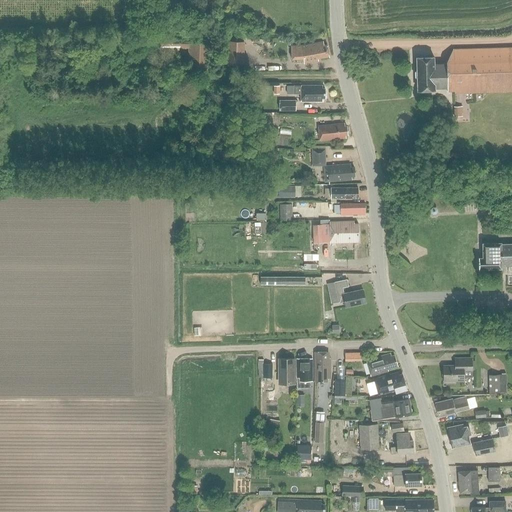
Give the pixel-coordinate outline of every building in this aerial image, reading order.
[(160,37),(149,37),(149,44),(160,44),(160,50),(179,50),(179,48),(186,49),(186,48),(189,48),(189,70),(195,71),(195,74),(204,74),(204,71),(208,71),(208,63),(210,63),(210,48),(211,40),(189,40),(189,38),(171,38),(160,38),(160,37)] [(245,64),(246,39),(230,39),(229,64),(245,64)] [(271,53),(272,40),(257,40),(257,48),(264,48),(264,53),(271,53)] [(323,42),(301,46),(292,46),(292,59),(303,58),(304,64),(318,61),(318,59),(330,57),(327,45),(324,45),(323,42)] [(434,57),(417,58),(417,69),(417,80),(418,91),(431,90),(435,90),(435,89),(447,88),(447,92),(455,91),(455,93),(511,91),(511,47),(453,50),(446,62),(447,64),(434,64),(434,57)] [(151,77),(151,68),(133,67),(133,76),(151,77)] [(322,102),(322,99),(325,99),(325,89),(322,89),(322,86),(295,86),(295,94),(301,94),(301,102),(322,102)] [(296,111),(296,101),(280,101),(280,111),(296,111)] [(257,124),(280,125),(280,114),(258,114),(257,124)] [(346,136),(348,135),(347,126),(345,126),(344,123),(318,126),(320,141),(346,138),(346,136)] [(313,167),(323,167),(326,166),(324,150),(312,151),(313,167)] [(326,166),(323,167),(325,182),(352,180),(352,177),(355,176),(354,167),(351,167),(351,164),(326,166)] [(295,198),(295,196),(295,186),(279,186),(279,198),(295,198)] [(343,198),(358,198),(358,188),(343,188),(343,189),(331,189),(331,198),(343,198)] [(281,216),(292,216),(293,203),(282,203),(281,216)] [(341,217),(365,216),(365,204),(340,204),(341,217)] [(314,244),(330,243),(359,242),(359,224),(354,224),(354,221),(330,222),(330,221),(321,221),(321,226),(313,226),(314,244)] [(266,223),(255,223),(255,233),(266,233),(266,223)] [(483,258),(478,258),(479,269),(502,269),(502,266),(511,265),(511,244),(501,245),(501,243),(483,244),(483,258)] [(317,267),(317,259),(305,259),(305,267),(317,267)] [(289,285),(289,277),(261,277),(261,285),(289,285)] [(289,277),(289,285),(305,285),(305,277),(289,277)] [(343,288),(349,287),(347,279),(327,284),(331,303),(339,301),(339,303),(344,302),(346,307),(366,303),(363,290),(344,294),(343,288)] [(346,351),(346,360),(362,360),(362,351),(346,351)] [(315,354),(315,378),(318,378),(318,382),(327,382),(327,378),(330,378),(330,359),(326,359),(326,354),(315,354)] [(387,369),(398,366),(394,355),(391,356),(390,354),(367,361),(371,376),(388,371),(387,369)] [(455,365),(443,366),(444,381),(464,381),(464,378),(473,378),(473,370),(475,370),(475,358),(455,358),(455,365)] [(279,359),(279,385),(296,384),(295,359),(279,359)] [(309,378),(312,378),(312,359),(297,359),(297,378),(300,378),(300,381),(309,382),(309,378)] [(264,379),(272,379),(272,365),(263,365),(264,379)] [(396,394),(407,390),(402,375),(399,376),(398,373),(374,380),(378,395),(395,390),(396,394)] [(489,394),(506,394),(506,376),(488,376),(489,394)] [(336,379),(335,395),(345,396),(346,380),(336,379)] [(392,396),(381,398),(382,404),(382,408),(381,408),(382,419),(411,414),(409,399),(393,401),(392,396)] [(455,412),(469,409),(466,397),(452,400),(452,399),(435,403),(439,417),(456,413),(455,412)] [(476,419),(486,418),(486,416),(485,411),(485,410),(475,412),(476,419)] [(323,443),(324,423),(315,423),(314,442),(323,443)] [(392,433),(404,431),(403,423),(391,425),(392,433)] [(361,450),(379,449),(378,424),(359,425),(361,450)] [(468,436),(471,435),(469,426),(463,427),(462,425),(447,428),(452,448),(469,444),(468,436)] [(498,428),(501,438),(508,436),(506,426),(498,428)] [(397,453),(413,452),(413,440),(409,441),(409,434),(396,434),(397,441),(397,453)] [(475,456),(495,452),(492,439),(473,443),(475,456)] [(312,447),(296,447),(296,459),(312,459),(312,447)] [(336,468),(334,475),(342,477),(344,470),(336,468)] [(407,468),(393,468),(394,486),(421,486),(421,473),(408,474),(407,468)] [(488,482),(499,482),(499,468),(488,468),(488,482)] [(471,495),(479,495),(477,471),(458,472),(459,494),(470,493),(471,495)] [(362,497),(362,486),(342,486),(342,497),(362,497)] [(367,499),(366,510),(379,510),(379,505),(379,499),(367,499)] [(433,511),(433,499),(385,500),(386,510),(406,510),(406,509),(409,509),(409,510),(414,510),(413,511),(433,511)] [(296,500),(278,500),(277,511),(292,511),(293,509),(296,509),(295,511),(324,511),(324,505),(321,505),(321,501),(296,500)] [(505,511),(505,503),(505,501),(489,502),(489,508),(486,508),(472,508),(471,511),(494,511),(505,511)]
